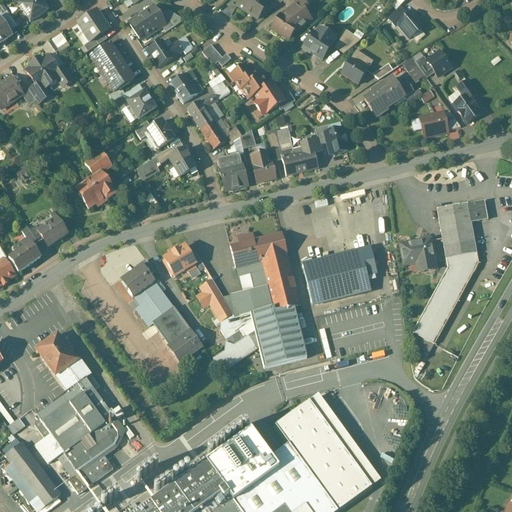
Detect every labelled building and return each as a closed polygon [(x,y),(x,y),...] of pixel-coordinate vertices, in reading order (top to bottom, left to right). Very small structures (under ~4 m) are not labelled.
[(41,0),(25,0),(17,6),(31,26),(50,12),(41,0)] [(241,0),(237,8),(256,21),(269,2),(265,0),(241,0)] [(269,0),(269,2),(275,9),(282,3),(285,0),(269,0)] [(285,0),(282,3),(287,9),(298,0),(285,0)] [(232,6),(222,14),(229,18),(236,8),(232,6)] [(153,8),(129,24),(141,41),(142,41),(141,39),(146,35),(148,37),(162,28),(164,26),(158,17),(153,8)] [(400,8),(392,15),(399,24),(407,17),(400,8)] [(311,21),(302,10),(295,16),(293,13),(287,21),(283,18),(283,17),(282,18),(297,27),(297,28),(300,30),(311,21)] [(96,12),(77,25),(89,43),(90,44),(94,40),(109,31),(96,12)] [(7,13),(0,17),(0,21),(3,26),(7,23),(12,20),(7,13)] [(175,28),(165,13),(158,17),(164,26),(162,28),(165,34),(175,28)] [(399,24),(397,26),(409,40),(423,29),(411,14),(407,17),(399,24)] [(392,15),(387,19),(394,28),(397,26),(399,24),(392,15)] [(282,18),(280,17),(271,30),(288,41),(297,28),(297,27),(282,18)] [(12,20),(7,23),(13,31),(17,28),(12,20)] [(0,44),(11,37),(3,26),(0,21),(0,44)] [(460,30),(456,34),(460,38),(465,34),(460,30)] [(66,43),(60,35),(51,41),(57,49),(66,43)] [(331,46),(313,35),(302,50),(310,55),(311,54),(321,61),(331,46)] [(358,43),(347,36),(337,51),(343,55),(358,43)] [(94,40),(90,44),(89,43),(83,47),(87,53),(98,46),(94,40)] [(147,51),(159,69),(172,60),(166,50),(162,45),(161,42),(160,42),(154,46),(147,51)] [(66,43),(57,49),(59,53),(68,47),(66,43)] [(152,43),(145,47),(147,51),(154,46),(152,43)] [(177,43),(166,50),(172,60),(183,52),(177,43)] [(110,46),(90,59),(96,68),(99,66),(104,74),(100,77),(101,78),(105,75),(111,84),(108,86),(113,94),(113,95),(121,90),(133,81),(123,66),(124,66),(120,61),(110,46)] [(222,59),(210,46),(201,54),(213,68),(218,64),(222,68),(230,61),(226,56),(222,59)] [(373,63),(355,52),(341,75),(358,86),(373,63)] [(426,62),(433,73),(437,79),(450,70),(439,53),(426,62)] [(48,57),(41,61),(40,60),(40,59),(39,59),(32,64),(49,88),(58,82),(62,79),(58,72),(48,57)] [(423,58),(415,64),(419,70),(425,78),(433,73),(426,62),(423,58)] [(412,59),(402,66),(409,76),(419,70),(415,64),(412,59)] [(49,88),(32,64),(30,66),(29,66),(29,67),(30,67),(31,69),(25,72),(35,87),(40,94),(45,90),(49,88)] [(388,65),(371,76),(379,81),(393,72),(388,65)] [(62,89),(74,82),(64,67),(58,72),(62,79),(58,82),(62,89)] [(243,67),(230,76),(240,91),(242,90),(249,100),(254,96),(268,87),(262,79),(259,77),(257,79),(253,73),(250,75),(246,69),(243,67)] [(189,84),(184,76),(170,85),(183,105),(197,95),(196,95),(189,84)] [(11,79),(0,85),(0,110),(0,111),(22,96),(18,89),(11,79)] [(391,80),(370,94),(372,96),(364,101),(376,119),(387,112),(386,110),(404,99),(404,98),(398,89),(391,80)] [(201,92),(194,81),(189,84),(196,95),(201,92)] [(466,82),(455,90),(462,100),(467,96),(470,101),(477,96),(466,82)] [(222,83),(212,90),(216,96),(221,92),(226,89),(222,83)] [(282,99),(272,84),(268,87),(254,96),(258,102),(254,105),(262,116),(266,114),(277,107),(284,102),(282,99)] [(29,91),(24,85),(18,89),(22,96),(29,107),(36,102),(29,91)] [(408,85),(404,88),(400,87),(398,89),(404,98),(413,92),(408,85)] [(40,94),(35,87),(29,91),(36,102),(38,105),(50,98),(45,90),(40,94)] [(436,88),(415,95),(416,99),(421,97),(424,105),(440,100),(436,88)] [(121,90),(113,95),(113,94),(108,97),(113,103),(124,96),(121,90)] [(221,92),(216,96),(219,100),(224,96),(221,92)] [(144,94),(127,105),(138,121),(155,110),(144,94)] [(295,103),(289,95),(282,99),(284,102),(277,107),(280,112),(295,103)] [(462,100),(452,107),(466,125),(480,115),(470,101),(467,96),(462,100)] [(208,99),(200,104),(207,115),(209,114),(206,110),(212,106),(214,108),(217,105),(214,100),(210,102),(208,99)] [(200,104),(199,103),(187,111),(200,132),(213,124),(207,115),(200,104)] [(450,114),(443,116),(447,132),(460,129),(450,114)] [(443,115),(419,120),(424,139),(447,133),(447,132),(443,116),(443,115)] [(223,117),(213,124),(215,127),(217,125),(218,127),(226,122),(223,117)] [(146,123),(134,131),(140,141),(148,136),(146,133),(151,130),(146,123)] [(151,130),(146,133),(148,136),(158,151),(173,140),(169,135),(170,134),(166,128),(165,128),(162,123),(151,130)] [(213,124),(200,132),(213,151),(226,143),(224,141),(221,135),(215,127),(213,124)] [(234,127),(221,135),(224,141),(226,140),(238,132),(234,127)] [(343,129),(322,134),(328,159),(349,153),(343,129)] [(238,132),(226,140),(230,146),(233,144),(240,140),(242,138),(238,132)] [(242,138),(240,140),(242,151),(255,147),(251,132),(242,138)] [(275,134),(267,136),(272,151),(279,149),(275,134)] [(177,139),(169,145),(172,150),(181,145),(177,139)] [(240,140),(233,144),(237,157),(238,156),(241,166),(241,165),(242,169),(247,168),(244,155),(242,151),(240,140)] [(317,140),(310,142),(313,154),(320,152),(317,140)] [(281,160),(286,178),(317,170),(313,154),(310,142),(301,144),(302,148),(303,155),(294,157),(281,160)] [(181,145),(172,150),(175,156),(184,151),(181,145)] [(104,158),(97,148),(92,151),(96,158),(84,166),(93,179),(100,175),(101,176),(111,168),(110,166),(104,158)] [(302,148),(292,150),(294,157),(303,155),(302,148)] [(172,150),(156,159),(158,167),(169,161),(168,160),(175,156),(172,150)] [(175,156),(168,160),(169,161),(175,171),(177,170),(181,176),(179,177),(179,178),(195,169),(195,168),(194,168),(184,151),(185,151),(185,150),(175,156)] [(292,150),(280,153),(281,160),(294,157),(292,150)] [(117,162),(111,153),(104,158),(110,166),(117,162)] [(265,154),(250,158),(252,169),(261,166),(260,164),(268,162),(267,162),(265,154)] [(24,166),(14,171),(20,182),(32,175),(21,155),(14,159),(18,166),(22,163),(24,166)] [(237,157),(217,161),(219,170),(219,171),(225,193),(247,188),(242,169),(241,165),(241,166),(238,156),(237,157)] [(252,169),(256,185),(276,180),(272,164),(261,166),(252,169)] [(93,179),(75,191),(88,210),(96,205),(97,208),(113,198),(114,195),(101,176),(100,175),(93,179)] [(147,199),(154,206),(158,202),(151,195),(147,199)] [(484,203),(458,207),(446,209),(436,211),(447,270),(435,291),(457,303),(478,265),(471,224),(487,221),(484,203)] [(66,224),(58,212),(52,216),(55,221),(56,220),(61,227),(66,224)] [(55,221),(45,227),(46,228),(38,233),(38,234),(41,238),(48,249),(66,236),(61,227),(56,220),(55,221)] [(35,227),(29,231),(36,241),(41,238),(38,234),(38,233),(35,227)] [(281,234),(230,247),(235,271),(236,270),(242,294),(222,299),(234,319),(250,315),(252,323),(255,334),(258,349),(264,370),(306,360),(296,317),(301,315),(281,234)] [(430,241),(400,246),(404,267),(422,264),(423,269),(435,267),(430,241)] [(25,248),(21,242),(19,244),(14,247),(15,249),(15,250),(18,254),(8,260),(18,275),(40,259),(30,245),(25,248)] [(184,248),(172,255),(163,260),(174,278),(194,266),(195,266),(187,253),(184,248)] [(0,287),(14,277),(13,275),(12,275),(4,263),(7,261),(0,249),(0,287)] [(204,270),(192,250),(187,253),(195,266),(194,266),(199,273),(204,270)] [(360,253),(302,267),(312,307),(370,292),(360,253)] [(154,273),(147,263),(142,266),(149,276),(154,273)] [(142,266),(120,283),(133,300),(137,297),(154,285),(155,284),(149,276),(142,266)] [(232,317),(212,283),(201,289),(221,324),(232,317)] [(172,310),(154,285),(137,297),(156,322),(172,310)] [(457,303),(435,291),(412,335),(434,346),(457,303)] [(156,322),(152,325),(168,347),(169,348),(190,332),(173,309),(172,310),(156,322)] [(232,317),(221,324),(220,332),(226,340),(252,323),(250,315),(234,319),(232,317)] [(190,332),(169,348),(168,347),(166,349),(179,366),(202,349),(190,332)] [(226,345),(225,353),(213,361),(221,374),(258,350),(258,349),(255,334),(233,348),(226,345)] [(79,360),(76,362),(70,354),(73,352),(66,342),(63,344),(57,337),(57,336),(43,346),(43,347),(37,351),(36,351),(55,378),(67,394),(63,396),(35,416),(36,417),(37,418),(35,420),(34,426),(45,440),(35,447),(48,466),(57,459),(72,480),(68,483),(78,496),(112,470),(109,466),(110,466),(104,458),(116,449),(123,435),(123,431),(114,420),(122,414),(119,410),(111,415),(86,380),(91,376),(79,360)] [(99,388),(91,377),(87,380),(95,391),(99,388)] [(113,407),(100,389),(96,392),(109,410),(113,407)] [(309,402),(275,427),(289,446),(336,511),(339,511),(371,489),(309,402)] [(13,424),(0,404),(0,416),(8,428),(13,424)] [(13,424),(8,428),(13,436),(24,428),(19,420),(13,424)] [(16,441),(3,452),(6,457),(20,446),(16,441)] [(20,446),(6,457),(12,465),(6,470),(37,511),(40,511),(59,498),(20,446)] [(336,511),(289,446),(225,491),(225,492),(239,511),(276,511),(285,506),(289,511),(336,511)] [(206,465),(173,488),(190,511),(197,511),(225,492),(225,491),(206,465)] [(190,511),(173,488),(139,511),(190,511)] [(239,511),(225,492),(197,511),(239,511)]
